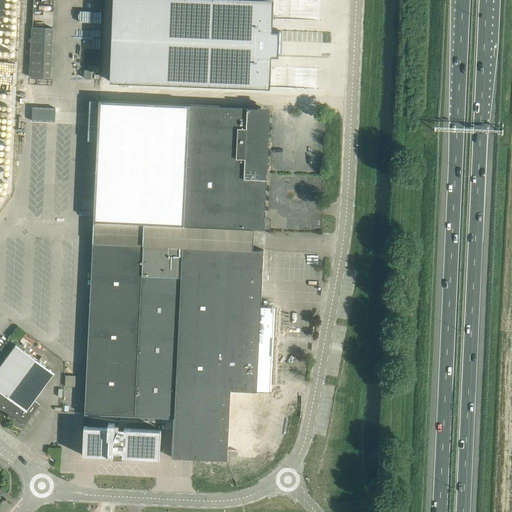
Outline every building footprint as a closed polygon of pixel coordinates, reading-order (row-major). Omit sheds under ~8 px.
[(125,1),(122,81),(272,89),(276,8),(125,1)] [(32,26),(29,77),(51,78),(54,27),(32,26)] [(99,99),(96,164),(263,172),(266,111),(259,111),(259,108),(239,107),(189,104),(189,103),(99,99)] [(94,220),(93,231),(132,232),(170,234),(254,238),(254,229),(264,229),(267,178),(266,178),(266,172),(263,172),(96,164),(94,220)] [(85,413),(85,414),(124,416),(132,232),(93,231),(93,243),(85,399),(85,413)] [(132,232),(124,416),(160,418),(174,418),(172,457),(173,457),(228,460),(228,454),(237,454),(237,450),(253,451),(255,403),(255,402),(257,402),(257,397),(259,397),(260,397),(261,396),(262,396),(262,395),(263,395),(263,394),(263,393),(264,393),(264,392),(264,391),(270,392),(272,347),(275,307),(261,306),(261,296),(263,250),(253,249),(254,238),(170,234),(132,232)] [(0,366),(0,410),(4,414),(9,414),(22,423),(26,423),(40,405),(35,401),(55,374),(55,373),(16,345),(0,366)] [(66,375),(65,386),(75,387),(76,375),(66,375)] [(84,426),(83,455),(104,456),(108,457),(108,455),(113,455),(122,455),(122,457),(160,459),(161,430),(119,428),(119,424),(108,423),(108,427),(84,426)]
